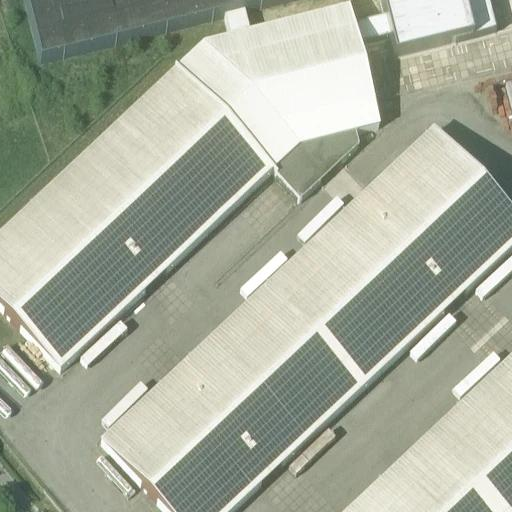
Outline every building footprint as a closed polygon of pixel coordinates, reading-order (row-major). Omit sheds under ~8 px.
[(21,0),(38,67),(222,21),(242,16),(306,0),(377,0),(383,22),(351,30),(356,49),(387,41),(393,62),(470,43),(470,41),(493,36),(483,0),(21,0)] [(511,0),(493,4),(495,13),(511,9),(511,0)] [(173,76),(0,238),(0,316),(25,343),(57,377),(269,178),(297,207),(356,152),(353,139),(378,132),(356,49),(351,30),(346,13),(247,38),(227,43),(201,50),(173,76)] [(511,223),(430,136),(98,448),(157,511),(234,511),(511,251),(511,223)] [(486,294),(511,272),(511,255),(505,261),(506,262),(478,284),(486,294)] [(511,511),(511,360),(350,511),(511,511)]
